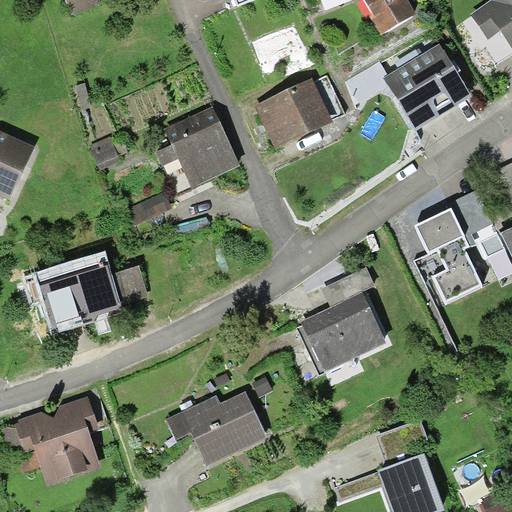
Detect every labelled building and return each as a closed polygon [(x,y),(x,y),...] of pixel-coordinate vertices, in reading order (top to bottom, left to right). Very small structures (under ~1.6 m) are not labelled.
[(66,0),(73,15),(99,4),(97,0),(66,0)] [(362,0),(381,34),(413,19),(403,0),(362,0)] [(511,0),(498,0),(470,17),(486,43),(502,33),(511,49),(511,0)] [(436,48),(384,78),(414,129),(466,99),(436,48)] [(312,79),(255,106),(276,148),(332,121),(330,118),(344,111),(327,76),(314,82),(312,79)] [(212,109),(167,131),(173,143),(155,152),(163,168),(181,159),(193,185),(212,176),(238,163),(212,109)] [(0,130),(0,195),(10,199),(34,146),(0,130)] [(110,140),(88,148),(96,169),(118,161),(110,140)] [(511,207),(511,165),(496,172),(511,207)] [(168,192),(123,211),(131,227),(175,207),(168,192)] [(511,274),(496,239),(476,194),(451,205),(454,212),(413,230),(425,257),(435,252),(446,276),(431,283),(441,306),(478,290),(468,267),(485,260),(495,281),(511,274)] [(511,231),(496,239),(511,274),(511,273),(511,231)] [(73,275),(38,286),(52,329),(120,308),(119,304),(110,276),(106,264),(73,275)] [(138,266),(110,276),(119,304),(148,294),(138,266)] [(323,289),(331,307),(363,291),(375,285),(367,268),(323,289)] [(331,307),(296,326),(321,374),(386,340),(363,291),(331,307)] [(226,374),(215,380),(219,387),(229,381),(226,374)] [(265,377),(252,383),(259,396),(272,389),(265,377)] [(218,394),(164,419),(175,442),(191,435),(207,468),(267,439),(245,393),(222,404),(218,394)] [(88,395),(19,420),(21,422),(3,429),(12,455),(19,453),(25,470),(41,464),(48,485),(102,465),(89,431),(100,428),(88,395)] [(419,421),(377,436),(386,460),(427,445),(419,421)] [(423,456),(334,489),(339,504),(382,488),(390,511),(437,511),(444,510),(423,456)] [(511,511),(502,495),(482,505),(485,511),(511,511)]
